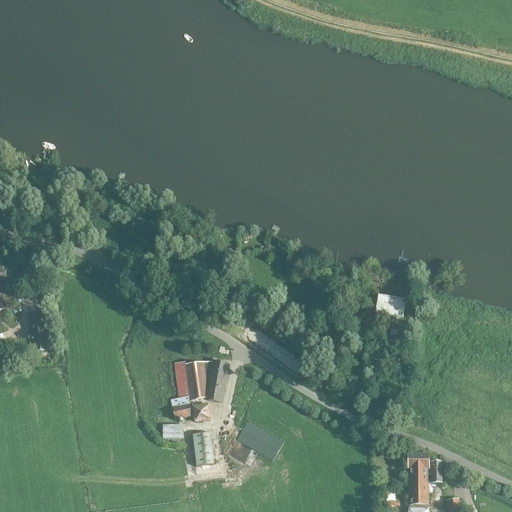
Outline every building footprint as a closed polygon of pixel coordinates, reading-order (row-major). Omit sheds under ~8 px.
[(134,225),(144,231),(148,224),(137,219),(134,225)] [(0,310),(9,311),(9,299),(4,299),(5,291),(6,291),(6,269),(0,268),(0,310)] [(379,297),(377,314),(394,317),(390,342),(398,343),(402,326),(396,325),(397,318),(398,318),(403,319),(405,302),(379,297)] [(30,343),(35,342),(36,352),(46,351),(44,326),(43,321),(38,322),(32,323),(33,328),(34,334),(29,334),(30,343)] [(191,417),(190,402),(208,399),(208,402),(222,404),(230,365),(213,362),(203,363),(186,365),(185,363),(175,364),(179,399),(171,401),(175,421),(191,417)] [(192,406),(194,424),(211,422),(209,404),(192,406)] [(238,440),(272,461),(283,443),(248,422),(245,429),(238,440)] [(163,438),(163,440),(182,440),(182,427),(175,427),(163,427),(163,438)] [(210,434),(193,436),(197,468),(214,465),(210,434)] [(409,470),(410,506),(429,506),(428,484),(428,469),(429,469),(429,454),(408,454),(408,470),(409,470)] [(431,469),(429,469),(428,469),(428,484),(442,484),(442,462),(431,462),(431,469)] [(460,511),(458,500),(452,501),(446,502),(448,510),(448,511),(460,511)]
